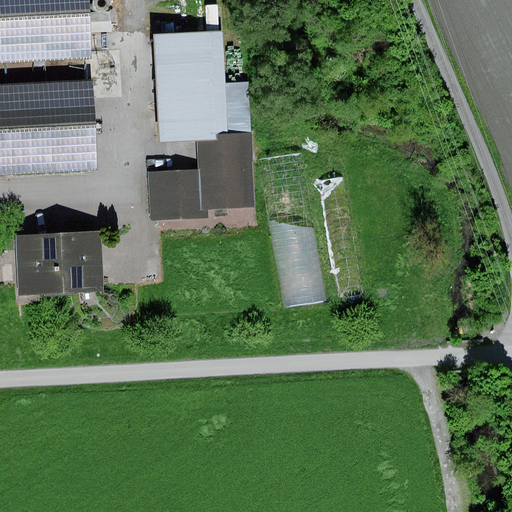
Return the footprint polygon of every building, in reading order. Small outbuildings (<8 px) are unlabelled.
[(72,0),(0,0),(0,53),(76,49),(72,0)] [(209,33),(135,37),(140,144),(214,140),(209,33)] [(78,82),(0,85),(0,165),(82,162),(78,82)] [(328,298),(305,148),(263,154),(286,305),(328,298)] [(197,169),(141,172),(143,223),(200,220),(197,169)] [(321,176),(344,295),(367,291),(345,172),(321,176)] [(88,233),(4,237),(7,299),(91,295),(88,233)]
